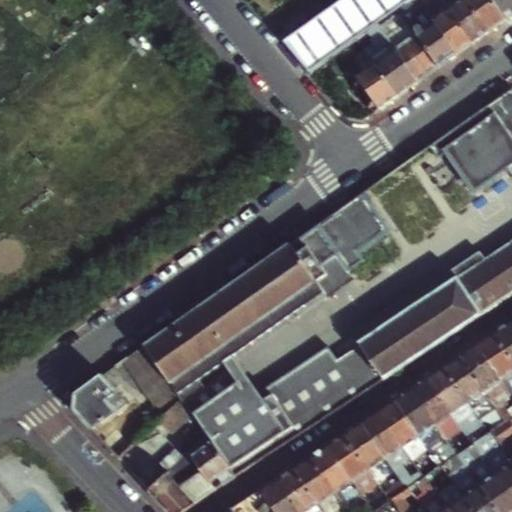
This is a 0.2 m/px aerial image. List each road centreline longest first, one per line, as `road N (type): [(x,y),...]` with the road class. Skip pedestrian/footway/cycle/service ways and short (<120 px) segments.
road 1 (residential): [(20,391),(352,163)]
road 2 (residential): [(215,0),(352,163)]
road 3 (residential): [(352,163),(511,52)]
road 4 (residential): [(132,511),(20,391)]
